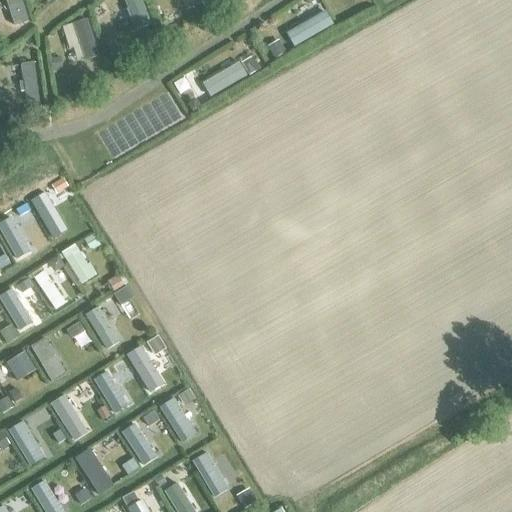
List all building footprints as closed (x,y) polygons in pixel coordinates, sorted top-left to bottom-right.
[(28,21),(20,0),(4,0),(14,26),(28,21)] [(123,0),(137,30),(151,24),(140,0),(123,0)] [(294,48),(334,25),(325,10),(285,33),(294,48)] [(98,57),(86,20),(72,25),(84,62),(98,57)] [(112,37),(104,40),(110,54),(118,51),(112,37)] [(277,41),(266,47),(274,59),(284,53),(277,41)] [(251,57),(240,64),(248,76),(259,69),(251,57)] [(60,59),(49,61),(51,71),(62,69),(60,59)] [(210,99),(247,76),(239,62),(201,85),(210,99)] [(38,102),(33,63),(21,65),(23,81),(17,82),(19,93),(24,92),(25,103),(38,102)] [(2,100),(0,101),(0,118),(10,112),(2,100)] [(41,192),(33,197),(34,199),(37,204),(45,199),(42,194),(41,192)] [(46,202),(36,208),(53,238),(64,232),(46,202)] [(7,210),(0,213),(0,223),(11,218),(9,214),(7,210)] [(9,219),(0,224),(0,228),(16,255),(27,249),(9,219)] [(93,235),(83,241),(90,252),(100,246),(93,235)] [(74,245),(61,254),(81,285),(97,276),(89,264),(87,265),(74,245)] [(56,258),(46,264),(52,274),(62,268),(56,258)] [(45,271),(34,277),(50,305),(61,299),(45,271)] [(116,277),(106,283),(113,292),(122,287),(116,277)] [(124,289),(112,296),(119,307),(131,299),(124,289)] [(12,290),(0,297),(19,329),(31,323),(12,290)] [(101,308),(85,317),(105,351),(120,343),(101,308)] [(42,312),(37,315),(42,323),(47,320),(42,312)] [(78,324),(65,332),(71,340),(83,332),(78,324)] [(10,325),(0,331),(0,335),(6,345),(17,338),(10,325)] [(156,337),(145,345),(153,358),(165,350),(156,337)] [(43,347),(33,353),(48,380),(59,373),(43,347)] [(141,350),(128,358),(148,392),(161,384),(141,350)] [(25,352),(6,364),(18,383),(37,371),(25,352)] [(121,359),(110,366),(116,376),(127,369),(121,359)] [(106,375),(96,381),(111,407),(122,401),(106,375)] [(16,388),(7,394),(12,401),(21,396),(16,388)] [(186,390),(177,396),(183,405),(192,399),(186,390)] [(71,394),(59,401),(79,434),(91,427),(71,394)] [(8,400),(0,404),(0,409),(3,414),(13,408),(8,400)] [(102,408),(96,412),(103,422),(109,418),(102,408)] [(174,408),(164,415),(180,442),(190,436),(174,408)] [(43,420),(32,427),(48,455),(60,449),(43,420)] [(138,424),(128,430),(148,465),(159,459),(138,424)] [(2,434),(0,435),(0,450),(9,445),(2,434)] [(115,435),(89,452),(107,479),(123,468),(111,450),(120,444),(115,435)] [(202,454),(191,461),(211,494),(222,488),(202,454)] [(59,472),(47,479),(66,511),(78,505),(71,493),(59,472)] [(162,477),(154,481),(158,487),(165,482),(162,477)] [(61,511),(44,483),(31,491),(44,511),(61,511)] [(193,511),(177,484),(164,491),(176,511),(193,511)] [(81,486),(71,493),(78,505),(89,499),(81,486)] [(247,490),(235,497),(243,510),(255,503),(247,490)] [(130,495),(119,502),(124,510),(135,503),(130,495)]
